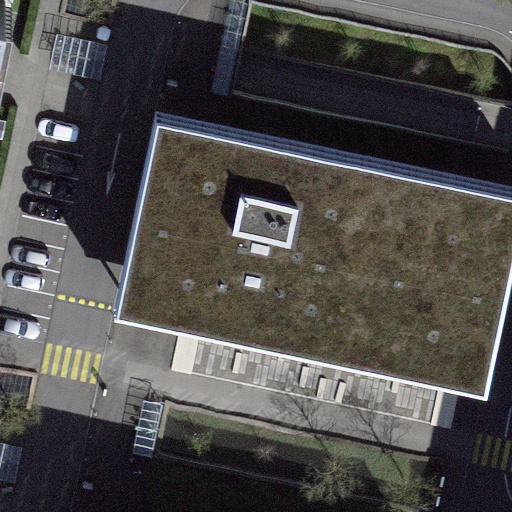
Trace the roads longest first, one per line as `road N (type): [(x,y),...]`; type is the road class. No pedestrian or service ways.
road 1 (residential): [(158,0),(44,511)]
road 2 (residential): [(511,30),(360,0)]
